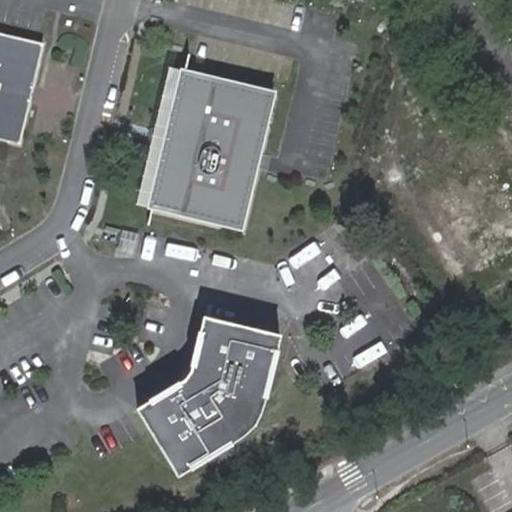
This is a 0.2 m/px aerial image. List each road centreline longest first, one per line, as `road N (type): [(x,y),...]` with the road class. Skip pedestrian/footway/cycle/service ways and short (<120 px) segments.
road 1 (unknown): [(66,0),(315,57),(324,82),(302,175)]
road 2 (tertiary): [(511,393),(304,511)]
road 3 (unknown): [(86,395),(115,411),(139,405),(169,379),(187,339),(189,305)]
road 4 (unknown): [(298,306),(314,350),(333,361),(407,318)]
